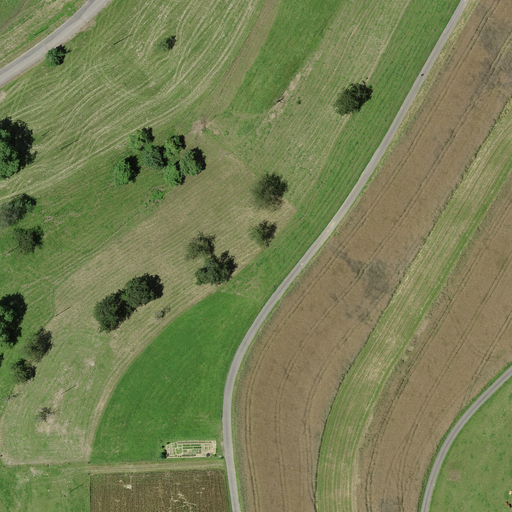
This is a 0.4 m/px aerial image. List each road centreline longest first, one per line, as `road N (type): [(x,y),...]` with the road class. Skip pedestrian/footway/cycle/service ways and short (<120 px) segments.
road 1 (track): [(237,511),(229,383),(246,341),(332,228),(465,0)]
road 2 (track): [(511,370),(457,428),(425,511)]
road 3 (tertiary): [(0,79),(101,0)]
